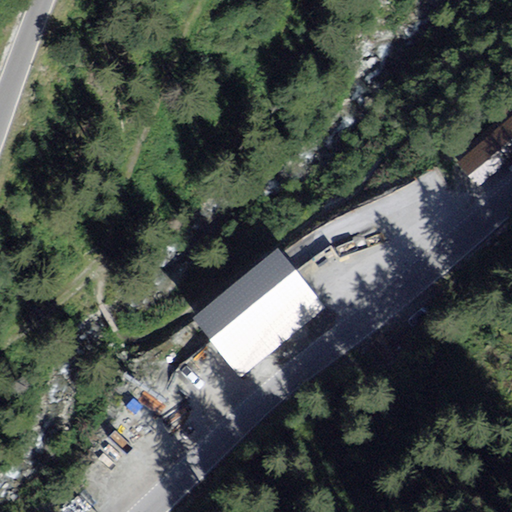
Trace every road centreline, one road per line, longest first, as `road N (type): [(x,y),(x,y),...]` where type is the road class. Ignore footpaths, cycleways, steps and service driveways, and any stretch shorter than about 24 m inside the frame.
road 1 (tertiary): [(145,511),(289,377),(511,195)]
road 2 (track): [(100,257),(288,57),(326,0)]
road 3 (track): [(0,341),(100,257)]
road 4 (tertiary): [(42,0),(0,113)]
